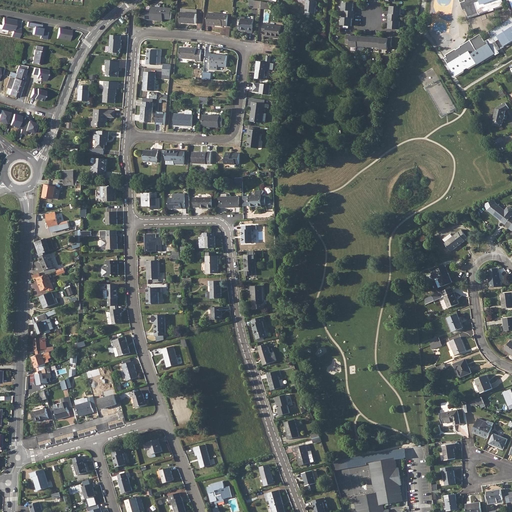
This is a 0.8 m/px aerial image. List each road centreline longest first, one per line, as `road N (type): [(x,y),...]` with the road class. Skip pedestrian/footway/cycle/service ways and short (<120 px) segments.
road 1 (residential): [(224,224),(240,329),(300,511)]
road 2 (secondary): [(17,456),(25,189)]
road 3 (residential): [(128,134),(137,38),(202,36),(245,51)]
road 4 (residential): [(165,419),(138,341),(129,223)]
road 5 (residential): [(245,51),(230,137),(128,134)]
road 6 (residential): [(511,269),(489,257),(472,275),(484,345),(511,368)]
